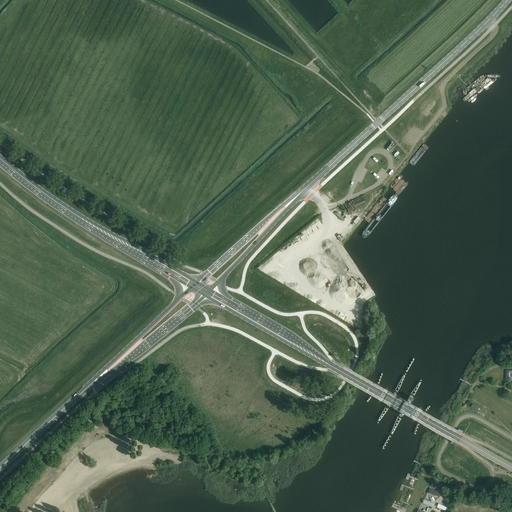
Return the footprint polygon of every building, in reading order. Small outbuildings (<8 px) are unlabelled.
[(365,193),(361,198),(366,202),(370,197),(365,193)] [(343,218),(346,216),(340,208),(337,210),(343,218)] [(313,219),(298,234),(303,239),(308,233),(311,236),(319,228),(317,226),(322,222),(317,217),(316,219),(319,222),(317,223),(313,219)] [(344,234),(349,231),(344,224),(335,229),(341,238),(344,235),(344,234)] [(285,243),(279,248),(284,253),(290,249),(285,243)] [(393,393),(388,402),(386,405),(386,406),(387,407),(388,407),(389,407),(396,395),(396,394),(396,393),(395,392),(394,392),(393,393)] [(409,396),(402,408),(399,414),(399,415),(399,416),(400,417),(401,417),(402,416),(413,398),(413,397),(413,396),(412,395),(411,395),(410,395),(409,396)] [(449,485),(444,482),(435,478),(433,482),(444,488),(445,488),(447,489),(449,485)] [(435,495),(438,497),(440,497),(441,494),(430,489),(428,492),(435,495)]
